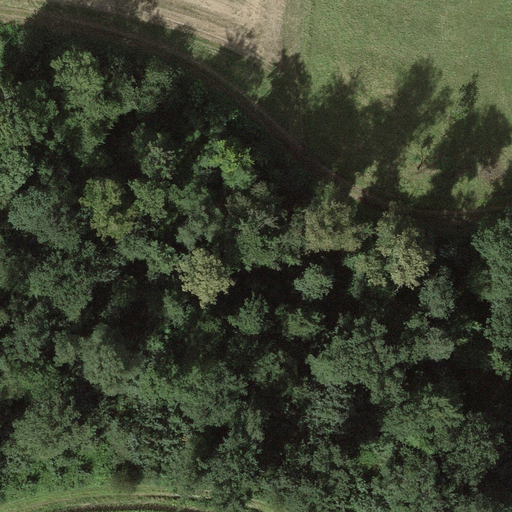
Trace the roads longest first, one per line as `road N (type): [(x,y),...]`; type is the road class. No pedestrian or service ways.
road 1 (track): [(511,210),(455,218),(380,205),(302,159),(183,62),(0,11)]
road 2 (track): [(0,510),(114,488),(195,492),(274,511)]
